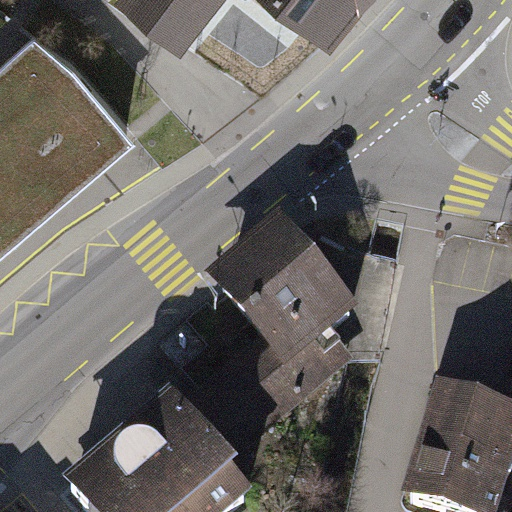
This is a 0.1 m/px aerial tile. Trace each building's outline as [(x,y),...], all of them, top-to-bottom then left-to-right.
[(228,0),(117,0),(109,11),(177,65),(228,0)] [(289,0),(331,33),(358,0),(289,0)] [(39,40),(0,73),(0,267),(135,149),(39,40)] [(259,351),(181,415),(222,466),(351,359),(334,339),(357,320),(280,227),(207,288),(259,351)] [(426,442),(495,461),(510,405),(442,386),(426,442)] [(181,415),(169,401),(53,494),(67,511),(258,511),(222,466),(181,415)] [(428,511),(480,511),(495,461),(426,442),(409,507),(428,511)]
